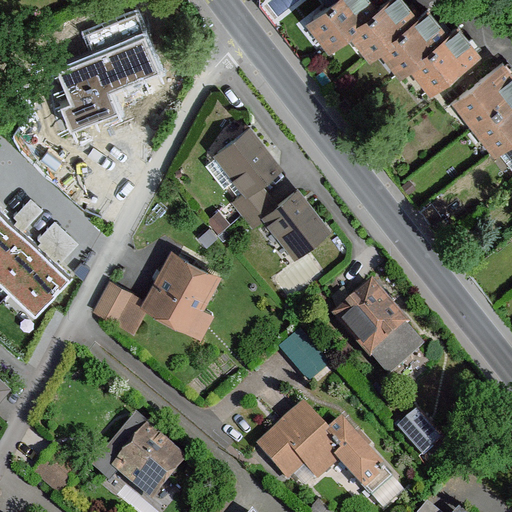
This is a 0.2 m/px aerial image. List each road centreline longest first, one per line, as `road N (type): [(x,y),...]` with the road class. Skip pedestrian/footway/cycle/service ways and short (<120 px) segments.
road 1 (residential): [(0,458),(204,82),(251,33)]
road 2 (tertiary): [(511,358),(251,33)]
